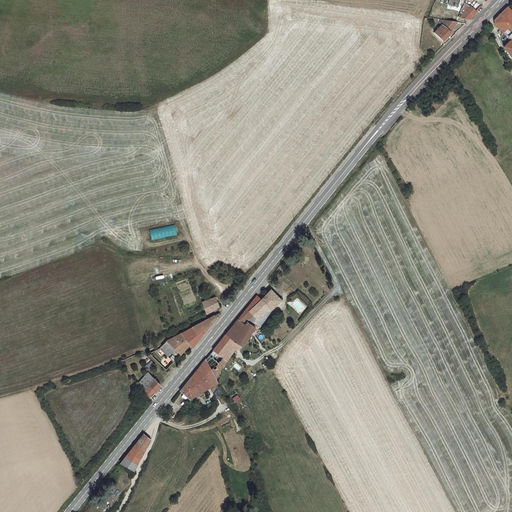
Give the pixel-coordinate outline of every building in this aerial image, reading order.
[(470,4),(459,3),(454,2),(452,8),(464,11),(465,8),(468,8),(469,7),(470,4)] [(469,7),(468,8),(464,17),(465,18),(464,22),(473,23),(479,17),(473,10),(472,11),(469,7)] [(511,9),(509,7),(501,14),(511,24),(511,9)] [(497,22),(497,26),(511,40),(511,38),(511,24),(501,14),(497,19),(497,22)] [(455,38),(453,36),(463,26),(443,24),(442,29),(445,30),(439,37),(447,46),(455,38)] [(175,230),(149,237),(152,248),(177,242),(175,230)] [(246,321),(248,322),(251,320),(253,323),(259,328),(270,311),(281,300),(270,288),(260,298),(257,295),(238,319),(244,323),(246,321)] [(216,302),(204,308),(208,318),(220,311),(216,302)] [(190,351),(193,353),(221,318),(178,339),(190,351)] [(235,340),(245,324),(244,323),(238,319),(213,351),(206,359),(215,377),(232,354),(235,354),(237,356),(243,345),(235,340)] [(248,322),(246,321),(244,323),(245,324),(235,340),(243,345),(255,328),(252,325),(253,323),(251,320),(248,322)] [(158,355),(151,359),(167,375),(190,351),(178,339),(166,346),(158,355)] [(184,386),(197,396),(218,383),(215,377),(206,359),(184,386)] [(157,386),(151,378),(144,386),(140,390),(146,397),(157,386)] [(157,386),(146,397),(152,405),(163,392),(157,386)] [(180,391),(191,400),(197,396),(184,386),(180,391)] [(232,399),(236,403),(241,399),(237,395),(232,399)] [(143,434),(120,463),(133,471),(150,441),(150,440),(143,434)]
